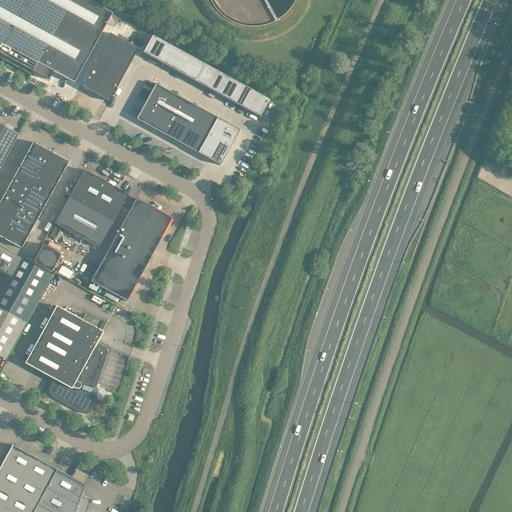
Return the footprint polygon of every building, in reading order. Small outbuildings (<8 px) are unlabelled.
[(112,12),(88,0),(0,0),(0,52),(57,84),(62,76),(74,82),(112,12)] [(137,49),(109,33),(79,86),(108,102),(137,49)] [(151,35),(142,52),(260,117),(269,99),(151,35)] [(141,110),(136,118),(220,165),(239,129),(155,83),(140,110),(141,110)] [(0,166),(18,133),(0,123),(0,166)] [(32,141),(29,148),(25,154),(43,164),(47,158),(50,151),(32,141)] [(50,151),(47,158),(43,164),(61,174),(68,161),(50,151)] [(25,154),(22,160),(19,166),(36,176),(40,170),(43,164),(25,154)] [(43,164),(40,170),(36,176),(54,186),(61,174),(43,164)] [(19,166),(15,172),(12,179),(30,188),(33,182),(36,176),(19,166)] [(83,169),(69,196),(113,220),(128,193),(83,169)] [(36,176),(33,182),(30,188),(48,198),(54,186),(36,176)] [(12,179),(9,185),(5,191),(23,201),(26,195),(30,188),(12,179)] [(30,188),(26,195),(23,201),(41,210),(48,198),(30,188)] [(5,191),(2,197),(0,200),(0,203),(16,213),(20,207),(23,201),(5,191)] [(113,220),(69,196),(54,223),(99,247),(113,220)] [(90,280),(126,300),(169,221),(168,215),(136,198),(90,280)] [(23,201),(20,207),(16,213),(34,223),(41,210),(23,201)] [(0,203),(0,219),(9,225),(13,219),(16,213),(0,203)] [(16,213),(13,219),(9,225),(27,235),(34,223),(16,213)] [(0,219),(0,236),(3,238),(6,231),(9,225),(0,219)] [(9,225),(6,231),(3,238),(21,247),(27,235),(9,225)] [(33,262),(50,272),(60,254),(42,244),(33,262)] [(0,270),(6,273),(0,284),(0,356),(5,359),(51,274),(0,246),(0,270)] [(107,353),(107,352),(107,351),(106,350),(106,349),(106,348),(105,347),(104,347),(103,346),(96,342),(102,331),(56,305),(24,362),(54,378),(49,388),(48,389),(48,390),(48,391),(48,392),(49,393),(49,394),(50,394),(50,395),(51,395),(52,396),(82,413),(83,413),(84,413),(85,413),(86,413),(87,413),(88,412),(89,412),(90,411),(90,410),(91,410),(95,397),(95,396),(95,395),(94,394),(93,393),(93,392),(97,394),(98,390),(91,388),(92,386),(92,387),(93,387),(94,386),(95,386),(95,385),(96,385),(107,353)] [(56,468),(12,444),(0,465),(0,511),(31,511),(37,503),(46,486),(56,468)] [(74,478),(56,468),(46,486),(64,496),(74,478)] [(84,484),(74,478),(64,496),(46,486),(37,503),(53,511),(85,511),(91,497),(81,493),(84,484)] [(53,511),(37,503),(31,511),(53,511)]
